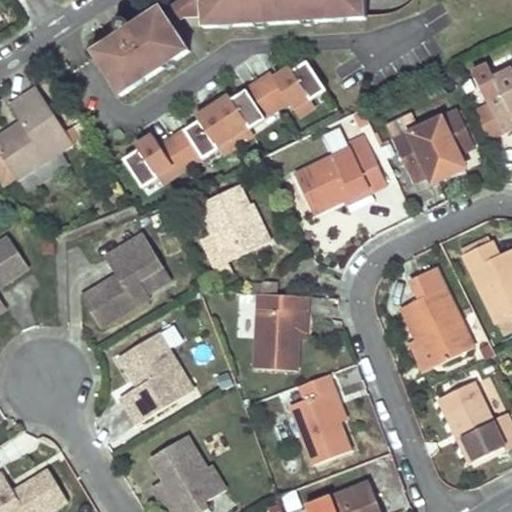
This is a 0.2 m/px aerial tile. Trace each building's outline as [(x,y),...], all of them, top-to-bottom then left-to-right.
[(118,38),(90,55),(117,98),(160,71),(163,75),(178,66),(174,61),(188,53),(170,25),(180,18),(202,17),(203,29),(254,27),(258,31),(265,30),(268,26),(301,24),(306,28),(312,27),(316,23),(364,21),(363,4),(362,0),(179,0),(180,1),(163,12),(162,11),(130,30),(123,21),(118,22),(113,25),(114,32),(118,38)] [(153,135),(134,148),(137,152),(122,162),(141,191),(157,181),(155,178),(172,167),(177,174),(190,166),(201,159),(203,162),(220,152),(218,149),(231,141),(249,129),(250,131),(265,122),(264,119),(277,110),(287,104),(293,113),(310,102),(312,104),(327,94),(308,65),(293,75),(290,71),(275,81),(273,79),(248,95),(246,93),(232,101),(230,97),(195,120),(197,123),(182,132),(183,133),(161,147),(153,135)] [(511,66),(496,74),(506,96),(491,104),(504,133),(511,129),(511,66)] [(24,123),(0,137),(0,154),(16,182),(74,147),(38,91),(14,106),(24,123)] [(416,109),(391,122),(420,184),(439,176),(434,164),(477,145),(461,109),(424,126),(416,109)] [(349,147),(292,175),(312,218),(370,190),(372,196),(386,188),(366,145),(352,151),(349,147)] [(215,270),(231,263),(274,244),(247,185),(204,205),(217,233),(201,240),(215,270)] [(106,257),(116,274),(81,295),(104,330),(153,300),(150,297),(142,283),(166,268),(144,235),(106,257)] [(10,239),(0,245),(0,318),(10,313),(0,297),(0,291),(31,272),(10,239)] [(497,241),(467,255),(500,324),(511,318),(511,249),(504,253),(497,241)] [(166,268),(142,283),(150,297),(175,282),(166,268)] [(482,351),(442,269),(420,279),(429,296),(407,306),(420,337),(430,333),(446,368),(482,351)] [(309,299),(255,298),(253,372),(302,373),(303,319),(309,319),(309,299)] [(511,333),(511,318),(500,324),(506,336),(511,333)] [(163,333),(119,359),(137,389),(121,400),(139,426),(198,389),(163,333)] [(430,333),(420,337),(435,373),(446,368),(430,333)] [(228,372),(216,377),(223,391),(235,385),(228,372)] [(313,398),(292,406),(317,465),(356,449),(344,419),(332,391),(340,388),(334,373),(307,384),(313,398)] [(477,379),(443,396),(461,431),(478,464),(510,450),(511,455),(511,415),(498,421),(477,379)] [(313,398),(307,384),(286,391),(292,406),(313,398)] [(351,417),(340,388),(332,391),(344,419),(351,417)] [(453,435),(469,469),(478,464),(461,431),(453,435)] [(192,436),(151,461),(162,480),(150,486),(163,508),(176,502),(181,511),(207,511),(214,508),(210,501),(229,489),(214,465),(211,467),(192,436)] [(3,472),(0,473),(0,511),(58,511),(71,504),(50,469),(15,489),(3,472)] [(387,511),(377,482),(309,508),(310,511),(387,511)] [(181,511),(176,502),(163,508),(165,511),(181,511)]
